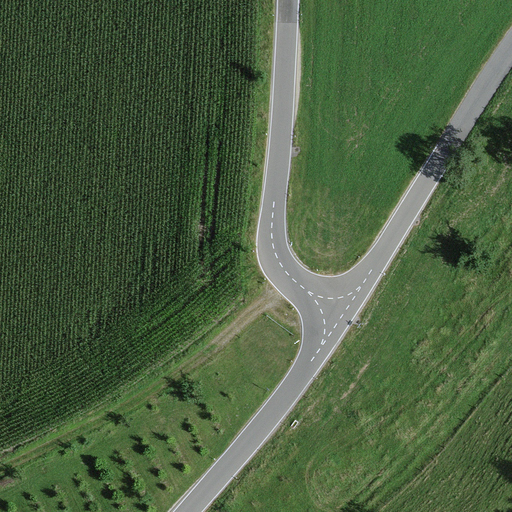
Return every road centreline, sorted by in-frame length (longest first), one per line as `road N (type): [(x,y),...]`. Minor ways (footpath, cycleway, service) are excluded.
road 1 (unclassified): [(343,311),(294,280),(273,244),(288,0)]
road 2 (unclassified): [(511,47),(343,311)]
road 3 (unclassified): [(343,311),(187,511)]
